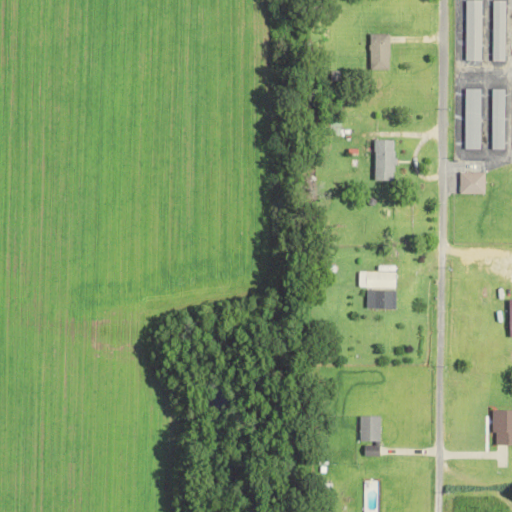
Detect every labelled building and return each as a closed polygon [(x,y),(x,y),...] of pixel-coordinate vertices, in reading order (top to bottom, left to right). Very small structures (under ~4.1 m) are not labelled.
[(482,0),(473,0),(466,0),(466,60),(481,60),(482,0)] [(506,0),(493,0),(492,61),(505,61),(506,0)] [(390,70),(390,34),(370,33),(370,69),(390,70)] [(481,88),(465,88),(465,149),(481,149),(481,88)] [(504,88),(491,89),(492,149),(505,149),(504,88)] [(375,180),(395,180),(396,139),(376,139),(375,180)] [(460,193),(485,194),(485,172),(461,172),(460,193)] [(358,287),(396,288),(396,272),(359,272),(358,287)] [(367,308),(397,309),(397,291),(368,290),(367,308)] [(511,410),(493,410),(494,445),(511,445),(511,410)] [(381,416),(360,416),(360,441),(380,441),(381,416)] [(365,455),(380,455),(379,444),(365,444),(365,455)]
